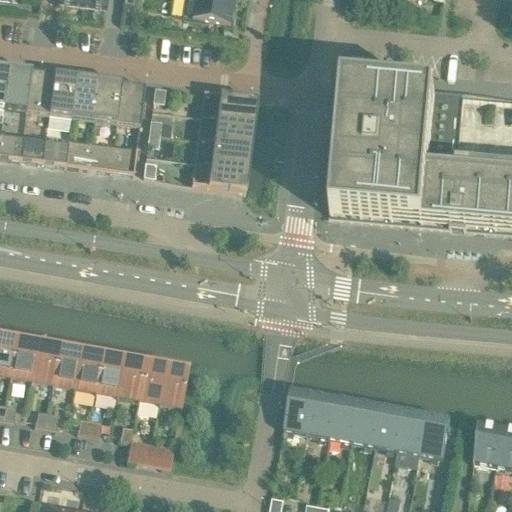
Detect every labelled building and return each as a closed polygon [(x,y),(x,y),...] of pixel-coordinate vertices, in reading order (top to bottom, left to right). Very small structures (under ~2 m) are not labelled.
[(58,0),(57,9),(81,12),(82,0),(58,0)] [(82,0),(81,12),(105,15),(105,14),(106,0),(82,0)] [(136,11),(137,0),(123,0),(123,9),(136,11)] [(232,32),(236,8),(187,0),(186,0),(183,23),(232,32)] [(409,0),(358,0),(358,2),(358,3),(408,10),(409,0)] [(130,49),(130,40),(110,40),(110,48),(130,49)] [(8,75),(2,115),(25,118),(30,77),(8,75)] [(30,77),(25,118),(48,121),(53,80),(30,77)] [(53,80),(48,121),(70,124),(75,83),(53,80)] [(75,83),(70,124),(92,127),(97,86),(75,83)] [(97,86),(92,127),(116,130),(121,89),(97,86)] [(339,156),(338,168),(333,224),(459,235),(511,239),(511,101),(464,98),(345,88),(340,143),(339,156)] [(121,89),(116,130),(139,133),(144,92),(143,92),(121,89)] [(154,93),(152,107),(163,109),(165,95),(154,93)] [(202,99),(200,123),(249,129),(253,130),(256,106),(252,105),(202,99)] [(200,123),(197,145),(246,152),(251,152),(253,130),(249,129),(200,123)] [(150,126),(148,139),(159,140),(161,127),(150,126)] [(0,163),(19,166),(22,140),(0,137),(0,163)] [(159,140),(148,139),(146,152),(158,154),(159,140)] [(19,166),(42,168),(45,143),(22,140),(19,166)] [(42,168),(64,171),(67,146),(45,143),(42,168)] [(197,145),(194,168),(243,174),(248,175),(251,152),(246,152),(197,145)] [(64,171),(86,174),(89,149),(67,146),(64,171)] [(86,174),(109,177),(113,152),(89,149),(86,174)] [(113,152),(109,177),(133,180),(136,155),(113,152)] [(145,168),(143,181),(154,184),(156,169),(145,168)] [(243,174),(194,168),(191,191),(240,198),(245,198),(248,175),(243,174)] [(9,386),(16,347),(0,343),(0,381),(9,383),(9,386)] [(30,390),(37,351),(16,347),(9,386),(10,386),(10,384),(31,387),(30,390)] [(51,394),(59,354),(37,351),(30,390),(31,390),(32,387),(52,391),(51,394)] [(73,398),(80,358),(59,354),(51,394),(52,394),(53,391),(73,395),(73,398)] [(94,399),(94,401),(101,362),(80,358),(73,398),(74,398),(74,395),(94,399)] [(115,405),(122,366),(101,362),(94,401),(95,402),(95,399),(116,403),(115,405)] [(136,409),(144,370),(122,366),(115,405),(116,405),(117,403),(137,406),(136,409)] [(158,413),(165,374),(144,370),(136,409),(137,409),(138,407),(158,410),(158,413)] [(165,374),(158,413),(159,413),(159,410),(180,414),(179,417),(180,417),(187,378),(165,374)] [(295,439),(306,441),(313,401),(291,397),(284,437),(288,437),(287,441),(294,442),(295,439)] [(327,444),(329,445),(336,405),(313,401),(306,441),(320,443),(319,446),(326,448),(327,444)] [(349,448),(351,449),(358,409),(336,405),(329,445),(342,447),(341,450),(348,452),(349,448)] [(371,452),(374,453),(381,413),(358,409),(351,449),(364,451),(364,454),(371,456),(371,452)] [(5,411),(2,426),(13,428),(14,423),(13,423),(15,413),(5,411)] [(394,456),(396,457),(403,417),(381,413),(374,453),(387,455),(386,459),(393,460),(394,456)] [(34,431),(45,433),(47,418),(37,416),(35,427),(35,426),(34,431)] [(416,460),(418,461),(426,421),(403,417),(396,457),(409,459),(409,463),(416,464),(416,460)] [(47,418),(45,433),(56,435),(57,430),(56,430),(58,420),(47,418)] [(426,421),(418,461),(432,463),(431,467),(438,468),(439,464),(443,465),(450,426),(426,421)] [(76,439),(87,441),(90,426),(80,424),(78,434),(77,434),(76,439)] [(90,426),(87,441),(98,443),(99,438),(98,438),(100,428),(90,426)] [(473,469),(497,473),(504,436),(478,431),(473,469)] [(118,447),(130,449),(130,447),(133,434),(122,432),(120,442),(119,442),(118,447)] [(497,473),(511,476),(511,437),(504,436),(497,473)] [(130,447),(130,449),(126,468),(136,470),(139,448),(130,447)] [(164,453),(139,448),(136,470),(160,474),(164,453)] [(173,454),(164,453),(160,474),(169,476),(173,454)] [(272,503),(270,511),(281,511),(283,505),(272,503)]
